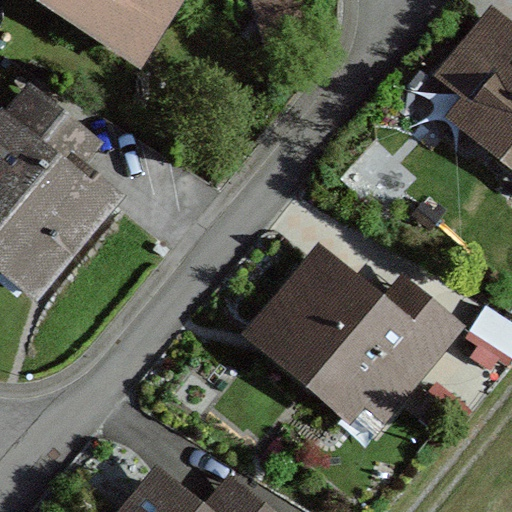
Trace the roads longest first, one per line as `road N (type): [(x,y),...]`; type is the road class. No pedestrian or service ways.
road 1 (residential): [(38,460),(375,54),(386,0)]
road 2 (track): [(511,397),(417,511)]
